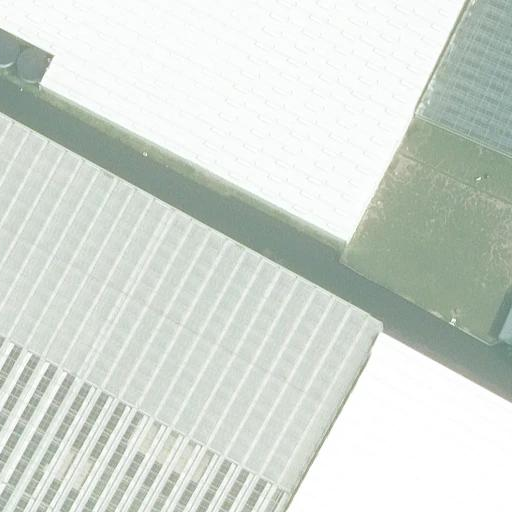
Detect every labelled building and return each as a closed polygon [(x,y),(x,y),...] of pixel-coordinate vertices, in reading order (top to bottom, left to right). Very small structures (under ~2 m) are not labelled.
[(0,0),(0,32),(54,60),(40,90),(346,247),(404,133),(467,0),(0,0)] [(511,0),(472,0),(414,117),(511,159),(511,0)] [(0,511),(281,511),(381,330),(314,295),(81,166),(0,121),(0,511)] [(511,309),(498,342),(511,348),(511,309)] [(381,339),(286,511),(511,511),(511,411),(397,348),(394,347),(389,344),(386,342),(381,339)]
